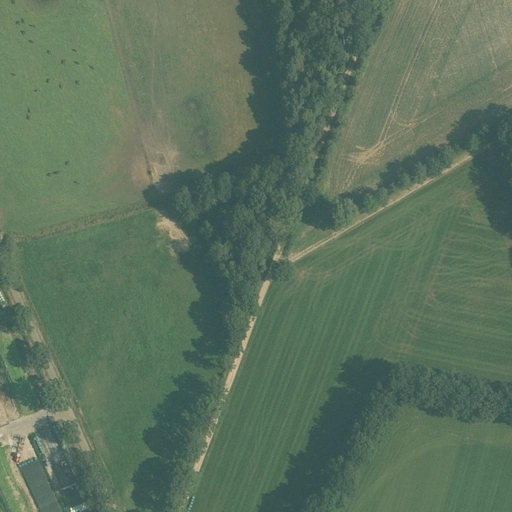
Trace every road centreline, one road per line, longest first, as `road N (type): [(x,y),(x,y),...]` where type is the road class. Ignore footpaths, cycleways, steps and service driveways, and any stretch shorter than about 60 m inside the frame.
road 1 (track): [(180,511),(375,0)]
road 2 (unclassified): [(113,511),(0,267)]
